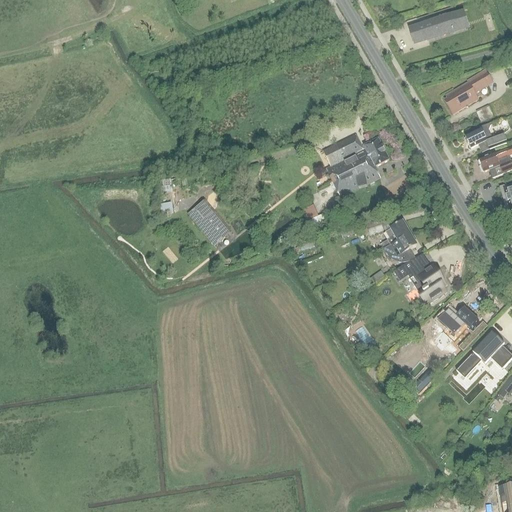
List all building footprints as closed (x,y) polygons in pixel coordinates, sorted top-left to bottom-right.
[(461,17),(409,34),(413,45),(465,29),(461,17)] [(493,84),(487,73),(486,71),(468,82),(469,84),(447,97),(448,100),(446,102),(453,115),(478,100),(475,95),(493,84)] [(487,142),(486,141),(492,139),(488,132),(490,127),(492,126),(491,125),(466,138),(471,149),(487,142)] [(331,168),(328,169),(327,170),(341,199),(381,179),(375,168),(390,161),(379,140),(362,149),(356,136),(323,152),(331,168)] [(504,136),(487,142),(490,150),(507,144),(504,136)] [(511,148),(496,155),(480,161),(484,173),(500,167),(503,175),(511,171),(511,162),(510,158),(511,156),(511,148)] [(511,185),(503,188),(509,211),(511,210),(511,185)] [(188,213),(215,246),(231,233),(204,200),(188,213)] [(176,202),(163,204),(165,216),(178,214),(176,202)] [(321,223),(320,220),(314,205),(302,210),(309,227),(321,223)] [(366,226),(369,237),(383,232),(380,222),(366,226)] [(381,246),(384,251),(384,250),(410,235),(403,223),(391,230),(395,237),(381,246)] [(347,238),(357,234),(355,227),(345,231),(347,238)] [(417,247),(410,235),(384,250),(387,256),(389,254),(390,255),(391,257),(392,257),(393,258),(394,259),(395,260),(397,261),(399,261),(400,261),(403,262),(404,262),(406,261),(408,261),(409,260),(414,258),(410,251),(417,247)] [(419,273),(412,262),(393,273),(400,283),(411,275),(418,286),(423,283),(428,290),(423,293),(424,293),(421,295),(420,295),(427,306),(446,292),(442,287),(445,285),(433,267),(427,272),(425,269),(419,273)] [(373,284),(383,277),(381,273),(370,280),(373,284)] [(471,335),(473,333),(470,331),(478,321),(465,310),(457,319),(449,312),(438,324),(455,338),(463,329),(471,335)] [(493,333),(457,371),(467,380),(482,363),(487,365),(492,359),(504,369),(511,359),(511,353),(503,346),(505,344),(503,342),(493,333)] [(471,336),(458,349),(463,353),(476,341),(471,336)] [(511,392),(511,375),(494,399),(499,403),(502,398),(503,399),(507,393),(510,395),(511,392)] [(511,511),(511,488),(500,490),(503,511),(511,511)]
